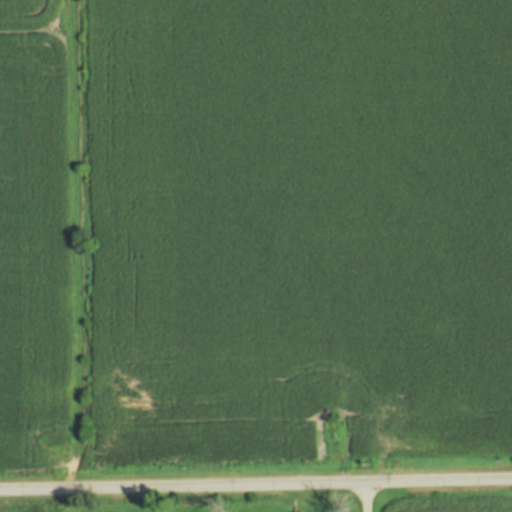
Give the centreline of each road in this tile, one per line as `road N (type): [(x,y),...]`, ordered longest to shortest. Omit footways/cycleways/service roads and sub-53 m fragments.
road 1 (residential): [(511,480),(0,491)]
road 2 (track): [(74,0),(74,490)]
